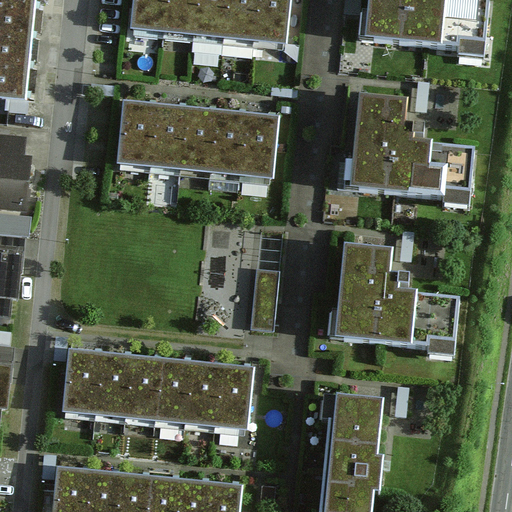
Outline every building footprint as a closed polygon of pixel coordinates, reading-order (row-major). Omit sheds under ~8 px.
[(0,0),(0,8),(34,12),(34,0),(0,0)] [(167,0),(136,0),(133,36),(164,39),(167,0)] [(198,0),(167,0),(164,39),(194,42),(198,0)] [(229,0),(198,0),(194,42),(225,45),(229,0)] [(259,0),(229,0),(225,45),(255,47),(259,0)] [(290,0),(259,0),(255,47),(286,50),(290,0)] [(372,0),(368,45),(441,53),(446,3),(428,1),(428,0),(372,0)] [(0,8),(0,39),(30,43),(34,12),(0,8)] [(0,39),(0,70),(27,74),(30,43),(0,39)] [(0,70),(0,102),(24,105),(27,74),(0,70)] [(405,108),(361,104),(352,192),(440,200),(442,176),(425,174),(428,151),(410,150),(412,135),(402,134),(405,108)] [(157,113),(127,110),(121,171),(151,174),(157,113)] [(188,116),(157,113),(151,174),(182,177),(188,116)] [(218,119),(188,116),(182,177),(213,179),(218,119)] [(249,121),(218,119),(213,179),(243,182),(249,121)] [(279,124),(249,121),(243,182),(274,185),(279,124)] [(25,142),(0,140),(0,209),(27,212),(31,166),(22,165),(25,142)] [(393,258),(347,253),(337,346),(411,353),(417,301),(399,299),(401,281),(391,280),(393,258)] [(21,258),(0,255),(0,298),(17,300),(21,258)] [(277,326),(278,270),(258,269),(256,326),(277,326)] [(100,360),(70,357),(64,418),(94,421),(100,360)] [(131,363),(100,360),(94,421),(125,424),(131,363)] [(162,366),(131,363),(125,424),(156,427),(162,366)] [(193,369),(162,366),(156,427),(186,430),(193,369)] [(9,369),(0,368),(0,410),(5,411),(9,369)] [(223,372),(193,369),(186,430),(217,433),(223,372)] [(254,375),(223,372),(217,433),(248,436),(254,375)] [(371,511),(382,410),(335,405),(324,511),(371,511)] [(85,511),(89,477),(59,474),(54,511),(85,511)] [(116,511),(120,480),(89,477),(85,511),(116,511)] [(147,511),(151,483),(120,480),(116,511),(147,511)] [(178,511),(181,486),(151,483),(147,511),(178,511)] [(209,511),(212,489),(181,486),(178,511),(209,511)] [(240,511),(242,493),(212,489),(209,511),(240,511)]
